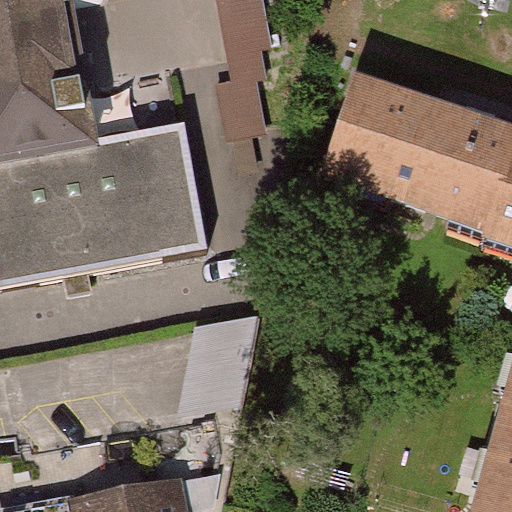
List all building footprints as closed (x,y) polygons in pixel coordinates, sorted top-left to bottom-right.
[(0,0),(0,295),(84,278),(201,261),(182,133),(94,151),(65,0),(0,0)] [(233,139),(282,135),(271,0),(222,0),(229,74),(228,74),(233,139)] [(511,141),(431,109),(350,85),(320,190),(511,251),(511,141)] [(253,410),(253,320),(197,320),(196,410),(253,410)] [(511,511),(511,366),(475,511),(511,511)] [(158,511),(152,474),(68,493),(71,511),(158,511)] [(71,511),(68,493),(1,505),(1,511),(71,511)]
